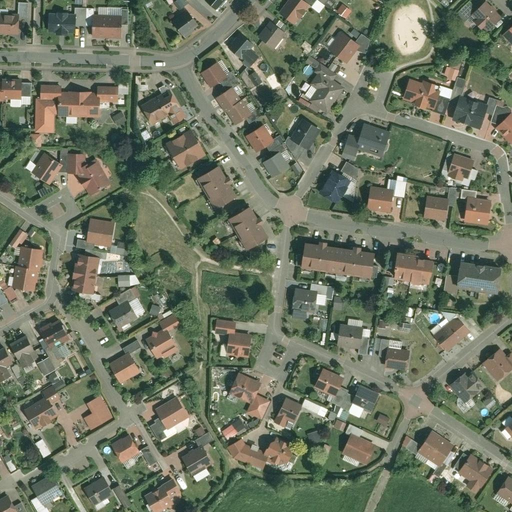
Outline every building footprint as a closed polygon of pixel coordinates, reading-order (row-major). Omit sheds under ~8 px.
[(224,0),(206,0),(216,9),(224,0)] [(287,0),(279,11),(293,23),(298,17),(300,18),(306,10),(304,9),(309,4),(303,0),(287,0)] [(471,14),(477,8),(470,0),(456,13),(464,21),(471,14)] [(477,8),(471,14),(487,30),(501,17),(486,0),(477,8)] [(17,13),(17,17),(26,17),(27,2),(17,2),(17,13)] [(340,4),(335,12),(345,19),(350,11),(340,4)] [(75,7),(75,12),(74,26),(85,26),(85,23),(85,7),(75,7)] [(85,7),(85,23),(93,23),(94,14),(94,7),(85,7)] [(186,10),(172,21),(184,37),(191,32),(189,31),(197,24),(186,10)] [(57,12),(49,12),(49,30),(56,31),(55,33),(67,33),(67,31),(74,31),(74,26),(75,12),(68,12),(68,11),(57,11),(57,12)] [(0,12),(0,33),(16,34),(17,17),(17,13),(0,12)] [(121,15),(94,14),(93,23),(93,37),(120,38),(120,24),(121,15)] [(279,19),(275,24),(284,31),(288,26),(279,19)] [(258,36),(273,47),(285,32),(284,31),(275,24),(271,20),(258,36)] [(511,26),(503,35),(511,43),(511,26)] [(241,32),(228,47),(239,57),(240,56),(244,60),(243,61),(249,66),(259,54),(251,48),(254,44),(241,32)] [(340,32),(328,48),(345,62),(356,49),(358,46),(354,42),(340,32)] [(361,33),(354,42),(358,46),(356,49),(365,52),(369,40),(361,33)] [(308,55),(304,61),(313,68),(317,62),(308,55)] [(455,79),(459,63),(447,60),(443,77),(455,79)] [(217,62),(200,72),(209,86),(219,80),(226,76),(225,74),(217,62)] [(320,72),(332,80),(337,74),(320,62),(314,70),(319,73),(320,72)] [(246,70),(240,74),(249,88),(261,81),(255,70),(249,74),(246,70)] [(226,76),(219,80),(222,85),(235,77),(231,71),(225,74),(226,76)] [(319,88),(311,99),(327,110),(343,87),(332,80),(320,72),(319,73),(312,83),(319,88)] [(239,83),(235,77),(222,85),(226,91),(232,87),(239,83)] [(449,102),(457,104),(460,95),(466,80),(457,77),(452,90),(449,102)] [(0,99),(3,100),(3,98),(10,98),(10,106),(21,106),(21,104),(21,82),(21,78),(1,78),(1,80),(0,79),(0,99)] [(426,106),(433,108),(439,88),(435,87),(436,84),(422,79),(421,82),(409,78),(402,98),(413,102),(413,104),(425,108),(426,106)] [(30,82),(21,82),(21,104),(30,104),(30,82)] [(41,84),(40,112),(58,112),(58,115),(99,116),(99,101),(117,101),(117,86),(98,85),(98,92),(91,92),(91,90),(68,90),(68,92),(61,91),(61,84),(41,84)] [(158,88),(161,93),(168,106),(175,102),(165,84),(158,88)] [(433,108),(432,110),(444,114),(449,102),(452,90),(440,86),(439,88),(433,108)] [(226,91),(216,97),(225,112),(227,111),(235,124),(245,117),(252,114),(250,112),(243,99),(240,100),(232,87),(226,91)] [(168,106),(161,93),(140,105),(151,123),(171,111),(168,106)] [(457,104),(453,119),(478,128),(483,112),(486,104),(460,95),(457,104)] [(486,104),(483,112),(492,114),(495,104),(497,99),(488,96),(486,104)] [(495,104),(492,114),(490,121),(498,125),(511,112),(511,109),(507,105),(503,106),(495,104)] [(252,114),(245,117),(249,122),(261,115),(257,108),(250,112),(252,114)] [(498,125),(495,127),(509,143),(511,141),(511,142),(511,112),(498,125)] [(303,119),(292,138),(306,147),(307,148),(319,129),(303,119)] [(360,136),(356,147),(358,148),(381,155),(389,131),(364,123),(360,136)] [(246,136),(256,151),(265,145),(274,140),(272,138),(264,124),(246,136)] [(190,129),(165,142),(179,167),(204,153),(190,129)] [(29,133),(29,146),(40,146),(41,133),(29,133)] [(356,147),(360,136),(349,133),(341,155),(353,160),(358,148),(356,147)] [(274,140),(265,145),(268,150),(281,143),(283,142),(279,134),(272,138),(274,140)] [(298,160),(306,147),(292,138),(287,135),(284,140),(298,160)] [(281,143),(268,150),(271,156),(279,151),(280,153),(286,150),(281,143)] [(271,156),(263,161),(271,175),(288,166),(280,153),(279,151),(271,156)] [(76,170),(89,163),(85,160),(85,152),(67,152),(67,155),(67,172),(77,172),(76,170)] [(448,170),(448,171),(450,172),(449,175),(461,179),(462,176),(468,178),(475,159),(454,152),(453,155),(448,170)] [(44,153),(32,172),(50,183),(57,172),(62,165),(57,162),(44,153)] [(448,170),(453,155),(447,153),(442,168),(448,170)] [(67,172),(67,155),(58,155),(57,162),(62,165),(57,172),(67,172)] [(89,163),(76,170),(77,172),(89,194),(109,184),(96,159),(89,163)] [(346,161),(340,170),(356,180),(358,168),(346,161)] [(197,178),(214,207),(236,194),(229,183),(232,181),(228,174),(225,176),(218,165),(197,178)] [(333,170),(319,192),(335,202),(349,179),(333,170)] [(392,189),(391,195),(403,197),(406,177),(397,175),(396,180),(390,179),(389,189),(392,189)] [(371,186),(367,209),(389,212),(391,195),(392,189),(389,189),(371,186)] [(448,187),(446,199),(448,199),(447,205),(453,206),(456,188),(448,187)] [(468,197),(474,198),(475,191),(461,189),(460,198),(468,199),(468,197)] [(428,196),(425,215),(444,219),(447,205),(448,199),(446,199),(428,196)] [(468,199),(465,220),(487,223),(490,200),(474,198),(468,197),(468,199)] [(251,206),(228,218),(245,249),(268,236),(261,224),(263,222),(260,215),(257,217),(251,206)] [(86,240),(86,241),(94,242),(109,245),(113,223),(91,218),(86,240)] [(19,229),(10,244),(15,247),(19,242),(21,243),(27,234),(19,229)] [(93,250),(94,242),(86,241),(86,240),(77,238),(76,247),(93,250)] [(306,242),(302,266),(371,276),(374,252),(361,250),(361,247),(353,245),(352,248),(327,245),(328,242),(319,241),(318,244),(306,242)] [(15,265),(12,287),(34,291),(37,270),(39,270),(42,250),(20,246),(17,266),(15,265)] [(93,250),(92,256),(100,258),(105,259),(106,252),(93,250)] [(421,255),(397,251),(393,277),(428,283),(430,275),(432,273),(434,259),(420,257),(421,255)] [(78,254),(71,290),(79,291),(93,294),(100,258),(92,256),(78,254)] [(502,267),(461,260),(459,275),(457,284),(498,291),(502,267)] [(116,275),(117,286),(137,285),(136,274),(116,275)] [(457,284),(459,275),(446,274),(443,293),(456,294),(457,284)] [(311,283),(310,290),(317,291),(326,292),(327,286),(311,283)] [(10,286),(1,291),(7,301),(8,304),(17,299),(10,286)] [(294,307),(292,317),(304,319),(306,309),(314,310),(317,291),(310,290),(294,287),(291,307),(294,307)] [(115,296),(120,305),(128,301),(135,298),(130,288),(115,296)] [(93,294),(79,291),(78,297),(99,301),(100,295),(93,294)] [(340,310),(342,298),(333,296),(331,308),(340,310)] [(120,305),(110,311),(118,327),(137,317),(128,301),(120,305)] [(465,314),(459,319),(465,325),(466,327),(472,322),(465,314)] [(158,323),(162,329),(166,327),(168,330),(179,324),(174,315),(158,323)] [(450,322),(458,331),(465,325),(459,319),(456,315),(449,320),(450,322)] [(60,318),(40,329),(50,348),(70,337),(60,318)] [(230,332),(234,333),(236,322),(217,319),(215,332),(229,334),(230,332)] [(450,322),(434,335),(446,350),(462,337),(458,331),(450,322)] [(401,329),(408,332),(410,325),(404,323),(401,329)] [(340,325),(338,343),(359,347),(360,337),(362,328),(340,325)] [(151,336),(146,339),(157,357),(163,354),(164,356),(177,349),(176,347),(177,346),(168,330),(166,327),(162,329),(157,332),(153,332),(151,336)] [(228,345),(227,353),(233,354),(236,357),(240,355),(247,356),(250,335),(234,333),(230,332),(229,334),(229,338),(225,341),(228,345)] [(25,335),(9,344),(22,367),(32,361),(28,355),(34,352),(25,335)] [(368,338),(360,337),(359,347),(358,353),(366,354),(368,338)] [(379,356),(387,357),(388,349),(389,340),(381,339),(379,356)] [(122,348),(125,354),(128,352),(128,353),(140,347),(136,340),(122,348)] [(5,345),(0,348),(0,380),(9,376),(5,369),(15,364),(5,345)] [(387,357),(385,366),(406,369),(408,351),(388,349),(387,357)] [(498,351),(483,363),(496,380),(511,368),(503,357),(498,351)] [(125,354),(109,363),(120,382),(138,371),(128,353),(128,352),(125,354)] [(511,353),(510,352),(503,357),(511,368),(511,353)] [(48,357),(36,363),(43,376),(54,370),(48,357)] [(323,368),(315,386),(334,395),(338,386),(342,377),(323,368)] [(46,374),(50,384),(59,381),(54,371),(46,374)] [(463,374),(450,385),(465,402),(484,386),(472,371),(465,377),(463,374)] [(238,373),(229,392),(251,403),(255,394),(260,384),(238,373)] [(46,397),(50,403),(59,398),(52,386),(43,391),(46,397)] [(347,390),(338,386),(334,395),(331,400),(341,405),(340,407),(349,411),(353,403),(356,396),(347,392),(347,390)] [(356,396),(353,403),(370,411),(377,394),(360,386),(356,396)] [(269,400),(255,394),(251,403),(247,413),(261,419),(269,400)] [(93,413),(84,418),(90,429),(112,417),(99,396),(87,402),(93,413)] [(46,397),(25,410),(35,427),(41,423),(42,425),(51,420),(50,418),(56,414),(50,403),(46,397)] [(176,397),(156,409),(161,417),(167,428),(187,416),(176,397)] [(305,398),(301,406),(316,413),(320,405),(305,398)] [(285,399),(274,421),(284,425),(287,418),(294,421),(301,406),(285,399)] [(378,413),(375,420),(385,426),(389,418),(378,413)] [(167,428),(161,417),(154,420),(155,422),(150,425),(158,441),(166,436),(163,430),(167,428)] [(237,420),(231,424),(234,429),(240,425),(237,420)] [(341,429),(344,424),(335,420),(333,426),(341,429)] [(511,422),(501,431),(507,438),(511,435),(511,436),(511,422)] [(225,439),(236,433),(231,424),(220,431),(225,439)] [(351,434),(358,437),(361,430),(349,424),(345,432),(351,434)] [(309,444),(319,441),(315,430),(306,433),(309,444)] [(421,446),(418,452),(438,465),(440,462),(452,445),(431,431),(421,446)] [(195,441),(199,448),(202,446),(213,439),(209,432),(195,441)] [(129,434),(112,444),(122,461),(139,451),(129,434)] [(351,434),(342,453),(366,463),(374,444),(358,437),(351,434)] [(264,451),(263,455),(266,461),(274,464),(275,462),(279,464),(288,461),(295,445),(272,435),(264,451)] [(263,455),(264,451),(245,444),(241,438),(227,446),(234,457),(263,468),(266,461),(263,455)] [(38,452),(46,449),(42,439),(34,442),(38,452)] [(418,452),(421,446),(411,439),(405,447),(416,454),(418,452)] [(148,446),(140,450),(148,464),(156,460),(148,446)] [(199,448),(182,458),(192,474),(212,462),(202,446),(199,448)] [(461,470),(470,457),(464,453),(455,466),(461,470)] [(461,470),(459,472),(470,479),(467,485),(475,491),(479,485),(481,487),(493,469),(471,454),(470,457),(461,470)] [(400,462),(395,466),(399,471),(404,468),(400,462)] [(446,465),(440,462),(438,465),(433,473),(438,476),(446,465)] [(50,475),(32,486),(39,496),(44,505),(61,494),(50,475)] [(103,478),(84,488),(94,505),(112,495),(103,478)] [(172,478),(145,495),(154,511),(157,511),(172,503),(169,498),(180,491),(172,478)] [(511,485),(505,480),(496,493),(511,503),(511,485)] [(119,485),(113,489),(124,507),(130,504),(119,485)] [(508,508),(510,504),(493,494),(491,498),(508,508)] [(7,496),(0,499),(0,511),(16,511),(13,506),(7,496)] [(44,505),(39,496),(31,501),(37,511),(47,511),(48,511),(44,505)] [(25,511),(20,502),(13,506),(16,511),(25,511)]
